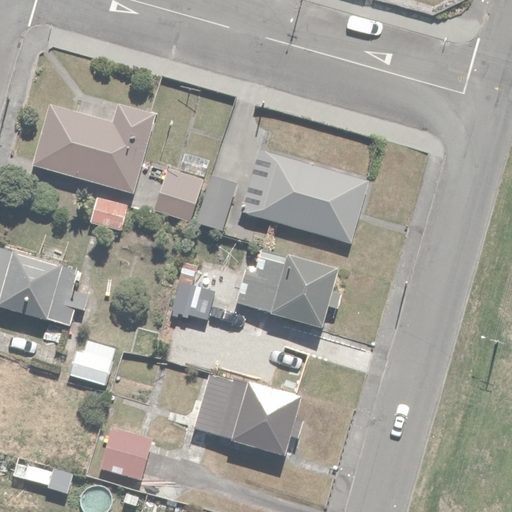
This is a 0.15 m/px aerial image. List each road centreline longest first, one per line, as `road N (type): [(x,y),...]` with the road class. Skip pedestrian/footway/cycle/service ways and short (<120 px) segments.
road 1 (residential): [(493,100),(374,511)]
road 2 (residential): [(493,100),(139,0)]
